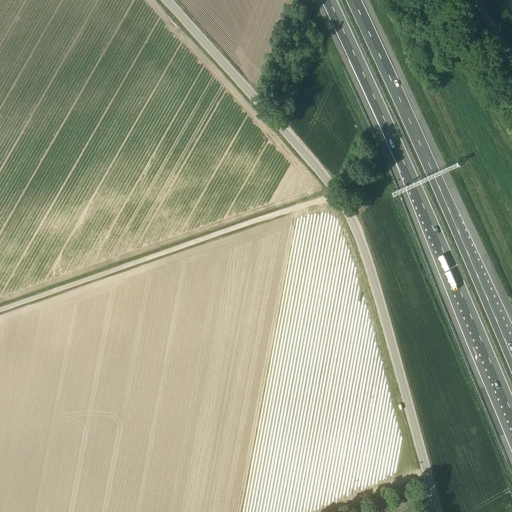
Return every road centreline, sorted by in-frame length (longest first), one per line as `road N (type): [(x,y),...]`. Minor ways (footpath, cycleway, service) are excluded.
road 1 (motorway): [(328,0),(511,416)]
road 2 (motorway): [(511,360),(350,0)]
road 3 (unclassified): [(0,310),(337,201)]
road 4 (unclassified): [(430,511),(360,249),(337,201)]
road 5 (unclassified): [(337,201),(166,0)]
